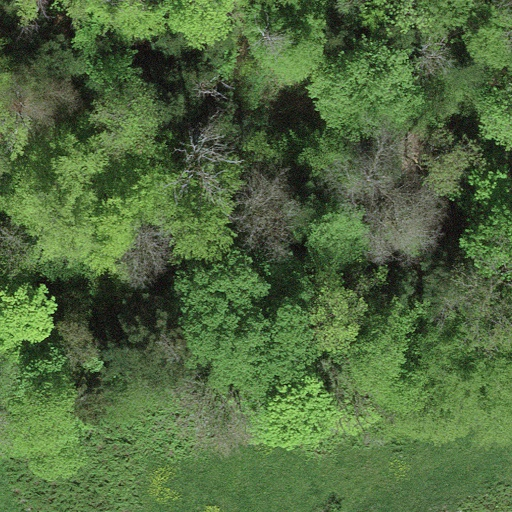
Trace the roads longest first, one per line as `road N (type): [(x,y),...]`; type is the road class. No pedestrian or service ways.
road 1 (track): [(379,124),(123,171),(0,7)]
road 2 (track): [(511,148),(379,124),(246,52),(211,0)]
